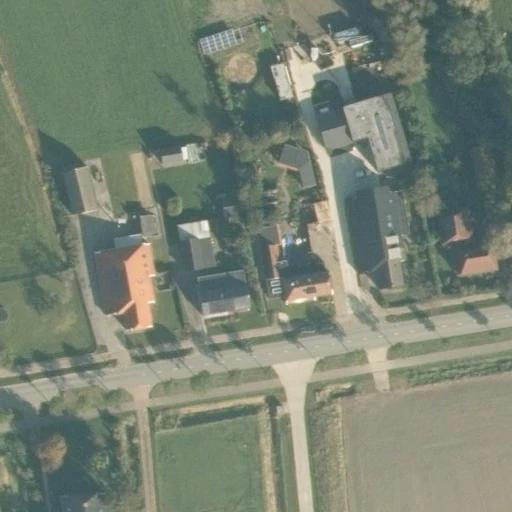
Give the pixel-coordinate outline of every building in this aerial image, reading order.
[(436,44),(441,61),(460,55),(454,38),(436,44)] [(270,67),(280,101),(290,98),(281,64),(270,67)] [(388,93),(314,116),(325,149),(372,134),(381,171),(411,163),(388,93)] [(305,164),(308,185),(322,183),(316,144),(287,148),(289,166),(305,164)] [(469,150),(475,180),(494,176),(488,146),(469,150)] [(183,161),(180,147),(159,150),(161,165),(183,161)] [(61,173),(72,216),(98,210),(87,166),(61,173)] [(400,235),(408,234),(402,191),(346,201),(357,274),(375,271),(378,289),(402,285),(398,262),(404,261),(400,235)] [(224,217),(240,214),(238,203),(237,196),(221,199),(224,215),(224,217)] [(472,240),(466,207),(436,212),(441,245),(453,243),(459,276),(496,270),(491,237),(472,240)] [(139,217),(142,237),(155,235),(152,215),(139,217)] [(184,272),(202,269),(197,241),(180,243),(184,272)] [(123,313),(126,331),(150,327),(146,304),(152,302),(148,277),(153,276),(148,244),(95,253),(105,316),(123,313)] [(284,297),(285,305),(309,301),(309,298),(332,294),(328,271),(324,271),(323,263),(308,266),(308,268),(288,271),(286,261),(278,262),(276,245),(260,248),(268,299),(284,297)] [(245,285),(244,285),(242,271),(198,279),(199,286),(198,286),(204,318),(227,315),(226,312),(249,308),(245,285)] [(106,511),(105,493),(59,497),(60,511),(106,511)]
